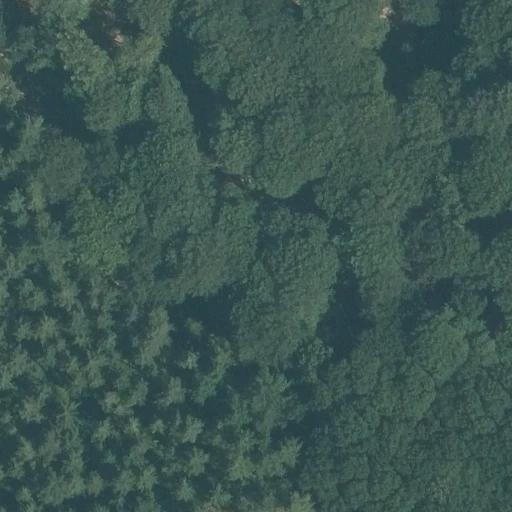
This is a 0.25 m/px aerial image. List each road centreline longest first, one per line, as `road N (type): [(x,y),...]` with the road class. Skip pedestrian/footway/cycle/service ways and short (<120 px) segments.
road 1 (track): [(511,283),(331,202),(249,191),(209,200),(151,196),(106,163),(0,44)]
road 2 (track): [(352,511),(184,0)]
